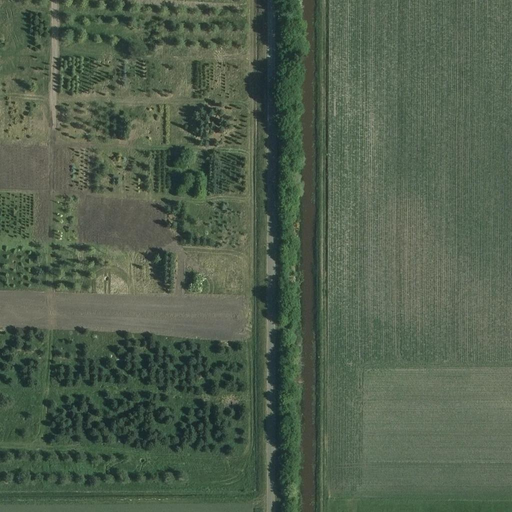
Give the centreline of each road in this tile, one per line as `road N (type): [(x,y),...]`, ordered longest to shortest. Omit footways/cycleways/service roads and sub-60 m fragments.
road 1 (track): [(322,0),(323,511)]
road 2 (tertiary): [(269,511),(270,0)]
